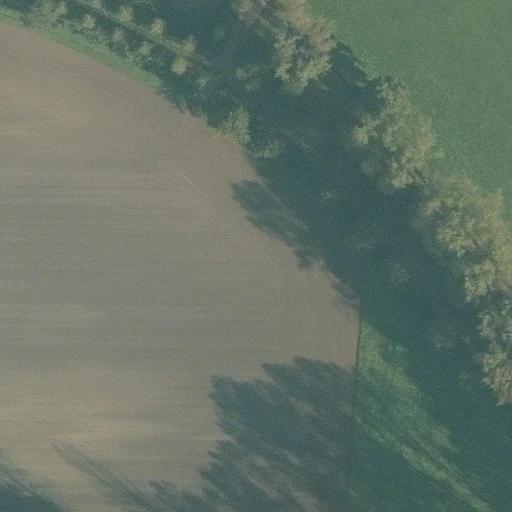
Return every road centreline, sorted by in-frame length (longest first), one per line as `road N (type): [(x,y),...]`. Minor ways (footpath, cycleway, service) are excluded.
road 1 (track): [(511,394),(290,131),(215,77),(256,6)]
road 2 (track): [(511,321),(256,6)]
road 3 (track): [(55,0),(215,77)]
